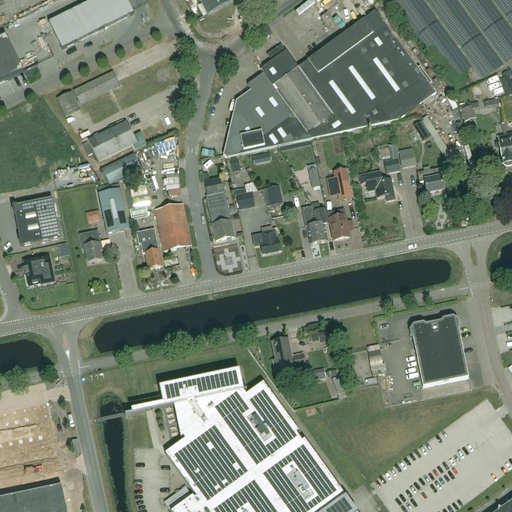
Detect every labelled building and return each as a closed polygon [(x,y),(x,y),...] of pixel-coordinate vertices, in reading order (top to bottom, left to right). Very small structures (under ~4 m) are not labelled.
[(126,0),(95,0),(48,23),(62,50),(134,15),(126,0)] [(200,0),(203,5),(208,15),(209,15),(236,0),(244,3),(245,0),(200,0)] [(236,102),(223,156),(226,159),(230,158),(236,157),(312,140),(370,128),(384,125),(400,121),(437,94),(430,85),(432,84),(420,68),(418,69),(376,12),(343,36),(312,58),(299,68),(286,52),(261,71),(263,74),(247,86),(251,91),(236,102)] [(327,13),(320,18),(327,27),(334,22),(327,13)] [(11,21),(1,25),(3,32),(13,28),(11,21)] [(0,47),(0,84),(15,77),(0,47)] [(31,60),(34,66),(41,62),(39,57),(31,60)] [(113,74),(73,93),(80,106),(120,87),(113,74)] [(81,111),(72,92),(56,100),(65,119),(81,111)] [(499,100),(490,102),(491,109),(500,107),(499,100)] [(475,119),(472,107),(461,111),(465,123),(475,119)] [(38,117),(18,131),(53,180),(73,166),(38,117)] [(126,123),(125,124),(89,142),(100,164),(131,148),(133,151),(146,145),(140,133),(133,137),(126,123)] [(421,124),(417,127),(426,138),(424,140),(428,146),(435,140),(421,124)] [(511,149),(509,148),(506,136),(497,138),(503,167),(506,169),(510,168),(511,166),(511,149)] [(93,155),(87,143),(82,145),(88,157),(93,155)] [(389,147),(391,161),(383,162),(386,175),(400,173),(397,160),(398,160),(395,146),(389,147)] [(140,170),(134,157),(133,155),(103,170),(110,185),(140,170)] [(400,158),(403,171),(417,168),(414,155),(400,158)] [(240,172),(238,162),(230,163),(232,173),(240,172)] [(443,170),(430,172),(417,175),(419,184),(425,183),(427,195),(444,192),(441,178),(444,177),(443,170)] [(316,171),(309,172),(312,190),(320,188),(316,171)] [(334,179),(336,185),(335,185),(338,203),(353,200),(349,183),(348,183),(347,177),(346,171),(334,173),(336,179),(334,179)] [(380,173),(359,178),(361,187),(365,186),(367,194),(375,193),(377,201),(385,199),(386,203),(395,201),(391,180),(383,182),(380,173)] [(180,178),(166,179),(167,192),(180,191),(180,178)] [(206,198),(215,243),(234,239),(224,194),(222,186),(205,189),(207,198),(206,198)] [(149,195),(145,196),(143,187),(131,189),(134,207),(151,204),(149,195)] [(279,188),(267,190),(270,207),(282,205),(279,188)] [(99,195),(107,235),(129,230),(121,191),(99,195)] [(239,211),(254,208),(252,194),(236,197),(239,211)] [(16,207),(13,208),(14,216),(15,216),(15,217),(15,218),(19,238),(20,240),(19,240),(21,248),(24,247),(60,240),(52,200),(16,208),(16,207)] [(312,214),(313,220),(314,220),(319,245),(328,243),(325,227),(330,226),(326,211),(320,212),(318,204),(311,206),(312,208),(313,214),(312,214)] [(163,253),(191,247),(182,205),(154,211),(163,253)] [(132,210),(133,217),(147,214),(146,207),(132,210)] [(305,226),(306,225),(311,247),(319,245),(314,220),(313,220),(312,214),(313,214),(312,208),(302,210),(305,226)] [(89,220),(100,219),(100,211),(88,212),(89,220)] [(344,211),(338,212),(328,214),(334,242),(350,238),(344,211)] [(154,230),(136,234),(139,246),(141,246),(143,256),(145,255),(148,271),(162,268),(159,251),(158,252),(156,241),(154,230)] [(260,236),(252,237),(254,248),(261,247),(263,256),(282,253),(280,243),(278,243),(276,233),(273,234),(263,235),(260,236)] [(98,234),(81,238),(82,242),(84,252),(86,251),(89,264),(102,261),(100,253),(102,252),(101,245),(98,234)] [(41,288),(47,287),(49,286),(55,285),(52,271),(52,270),(51,270),(51,266),(51,265),(49,257),(23,263),(25,271),(31,270),(32,274),(26,275),(26,276),(29,288),(41,285),(41,288)] [(422,389),(468,379),(456,320),(425,326),(423,324),(413,326),(409,332),(410,338),(412,339),(422,389)] [(286,341),(273,343),(276,361),(273,361),(276,372),(305,367),(302,356),(290,358),(286,341)] [(311,383),(326,379),(324,370),(309,373),(311,383)] [(239,372),(160,389),(159,389),(160,389),(159,389),(162,405),(164,405),(165,408),(125,417),(174,407),(181,441),(183,439),(185,441),(165,455),(196,498),(194,500),(193,497),(172,511),(355,511),(346,498),(263,384),(246,396),(244,392),(247,392),(246,391),(243,392),(239,372),(239,373),(239,372)] [(43,402),(0,410),(0,462),(53,452),(43,402)] [(66,511),(61,487),(0,500),(0,511),(66,511)] [(181,487),(165,499),(168,503),(184,492),(181,487)] [(511,511),(511,502),(501,510),(498,511),(511,511)]
